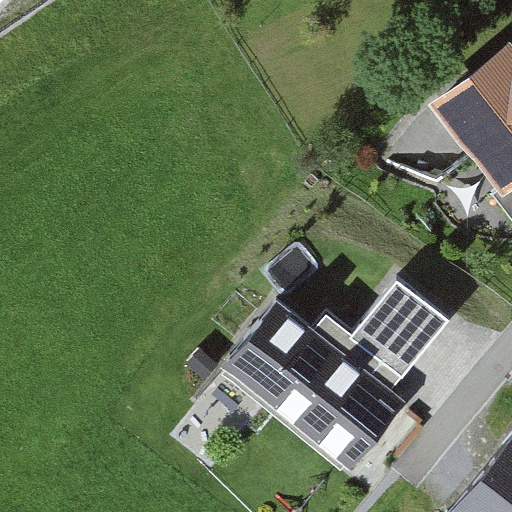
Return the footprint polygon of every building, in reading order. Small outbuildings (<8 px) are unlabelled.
[(511,48),(510,46),(431,106),(504,201),(511,194),(511,48)] [(511,194),(504,201),(499,205),(511,221),(511,194)] [(397,283),(353,337),(401,377),(445,323),(397,283)] [(278,302),(222,370),(350,474),(407,404),(390,390),(401,377),(353,337),(326,316),(314,331),(278,302)] [(200,351),(186,365),(203,381),(216,367),(200,351)] [(511,511),(511,440),(453,511),(511,511)]
